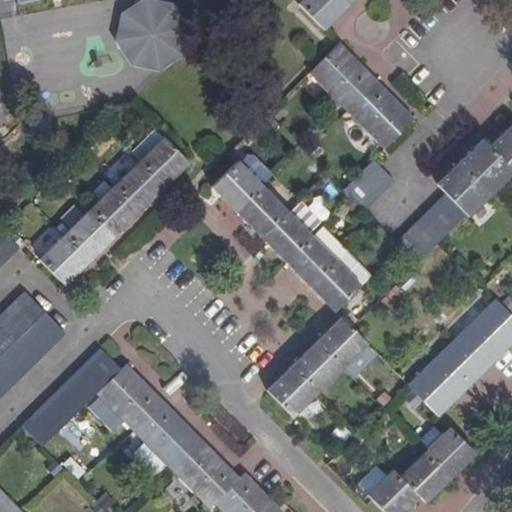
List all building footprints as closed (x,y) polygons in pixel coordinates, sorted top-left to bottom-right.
[(15,0),(16,3),(33,0),(137,0),(139,6),(133,7),(120,28),(124,53),(144,67),(169,63),(182,43),(178,17),(164,5),(160,3),(153,3),(152,0),(15,0)] [(348,7),(341,0),(303,0),(299,4),(324,30),(348,7)] [(377,82),(338,42),(308,72),(347,111),(377,82)] [(414,120),(377,82),(347,111),(384,150),(414,120)] [(511,125),(511,124),(488,146),(488,147),(511,171),(511,125)] [(164,187),(189,163),(162,136),(138,161),(164,187)] [(511,172),(511,171),(488,147),(488,146),(481,140),(460,160),(492,193),(511,172)] [(492,193),(460,160),(436,184),(445,194),(465,214),(476,225),(493,209),(485,200),(492,193)] [(139,213),(164,187),(138,161),(112,186),(139,213)] [(233,209),(260,183),(238,161),(211,187),(233,209)] [(366,211),(395,183),(373,161),(344,189),(351,196),(366,211)] [(260,237),(287,210),(260,183),(233,209),(260,237)] [(139,213),(112,186),(87,210),(114,236),(139,213)] [(439,242),(465,214),(445,194),(395,241),(417,263),(439,242)] [(284,261),(311,234),(307,230),(315,222),(298,205),(290,214),(287,210),(260,237),(284,261)] [(88,261),(114,236),(87,210),(62,235),(88,261)] [(308,286),(345,248),(322,224),(311,234),(284,261),(308,286)] [(0,264),(13,251),(19,246),(4,230),(0,226),(0,264)] [(88,261),(62,235),(37,259),(63,285),(88,261)] [(354,292),(371,275),(345,248),(308,286),(333,312),(354,292)] [(23,292),(0,314),(0,396),(65,333),(23,292)] [(481,373),(511,342),(511,316),(494,299),(449,341),(450,342),(481,373)] [(366,344),(351,328),(340,317),(315,341),(342,369),(366,344)] [(316,394),(342,369),(315,341),(290,367),(316,394)] [(437,416),(481,373),(450,342),(405,383),(437,416)] [(41,447),(94,394),(120,369),(98,348),(20,426),(41,447)] [(130,429),(160,399),(125,364),(120,369),(94,394),(130,429)] [(316,394),(290,367),(266,390),(294,417),(316,394)] [(201,440),(160,399),(130,429),(170,469),(201,440)] [(451,477),(475,453),(449,427),(445,431),(434,420),(413,440),(424,451),(451,477)] [(239,478),(201,440),(170,469),(208,508),(213,503),(239,478)] [(425,502),(451,477),(424,451),(398,475),(399,475),(418,495),(425,502)] [(77,453),(62,465),(74,481),(89,469),(77,453)] [(400,511),(418,495),(399,475),(398,475),(391,469),(366,494),(370,499),(384,511),(400,511)] [(279,511),(281,511),(243,473),(239,478),(213,503),(220,511),(279,511)] [(0,511),(19,511),(21,510),(0,488),(0,511)]
